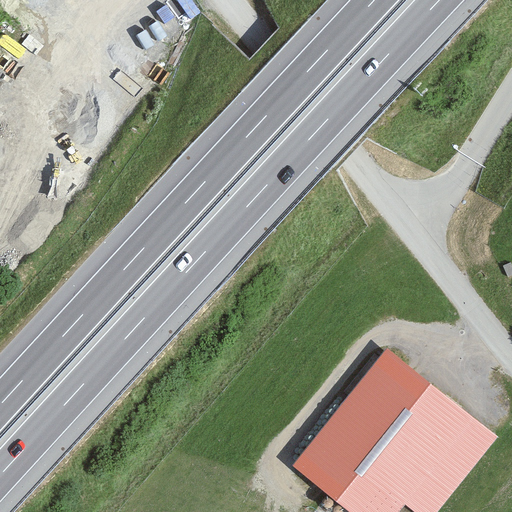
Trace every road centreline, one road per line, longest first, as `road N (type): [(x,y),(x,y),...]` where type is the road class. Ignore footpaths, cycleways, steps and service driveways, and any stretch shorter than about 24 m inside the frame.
road 1 (motorway): [(0,476),(440,0)]
road 2 (motorway): [(374,0),(0,404)]
road 3 (unclassified): [(511,358),(231,0)]
